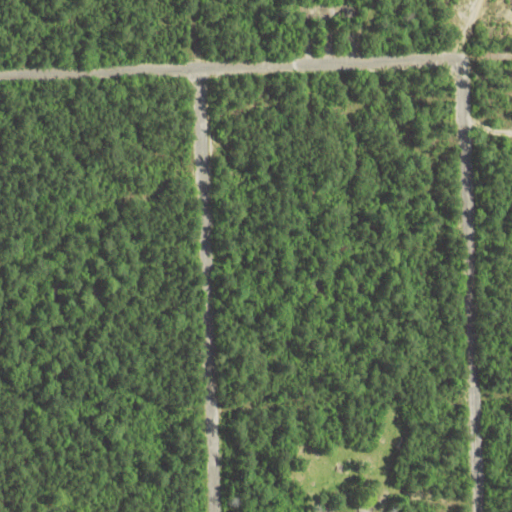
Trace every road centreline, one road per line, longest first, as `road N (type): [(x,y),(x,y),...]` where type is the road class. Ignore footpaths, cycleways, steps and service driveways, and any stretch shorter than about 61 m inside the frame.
road 1 (track): [(476,511),(466,54),(476,0)]
road 2 (track): [(218,511),(198,0)]
